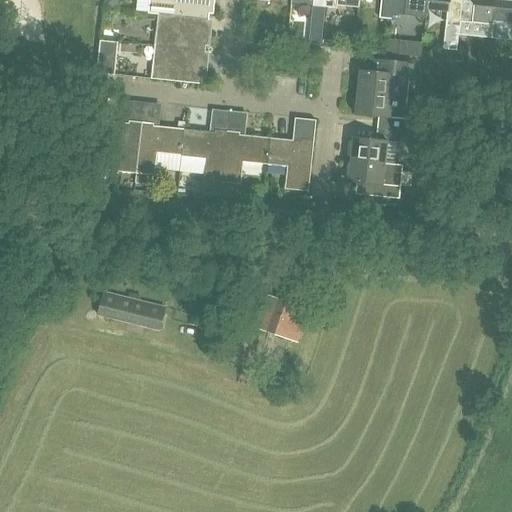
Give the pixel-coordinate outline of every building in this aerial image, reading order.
[(105,0),(105,7),(118,9),(119,0),(105,0)] [(158,14),(174,16),(197,19),(209,20),(210,0),(149,0),(148,13),(158,14)] [(325,0),(325,8),(337,9),(338,5),(359,7),(359,0),(325,0)] [(392,20),(393,15),(392,15),(393,0),(381,0),(380,19),(392,20)] [(393,0),(392,15),(393,15),(405,16),(406,7),(427,9),(428,0),(393,0)] [(460,22),(462,0),(428,0),(427,9),(449,11),(447,26),(460,27),(460,24),(460,22)] [(493,25),(494,22),(495,8),(496,0),(462,0),(460,22),(460,24),(460,27),(459,35),(469,36),(471,23),(493,25)] [(511,0),(496,0),(495,8),(494,22),(493,25),(493,30),(511,31),(511,0)] [(196,30),(197,19),(174,16),(158,14),(155,47),(206,52),(208,32),(196,30)] [(97,73),(115,75),(118,42),(100,40),(97,73)] [(388,54),(400,55),(402,41),(390,40),(388,54)] [(125,44),(125,53),(138,54),(139,45),(125,44)] [(206,52),(155,47),(151,80),(202,85),(206,52)] [(404,98),(406,78),(412,78),(413,64),(370,59),(368,72),(360,71),(357,93),(404,98)] [(457,69),(455,84),(459,85),(469,86),(471,86),(473,71),(457,69)] [(381,130),(411,133),(413,117),(407,110),(408,98),(404,98),(357,93),(355,115),(382,118),(381,130)] [(93,170),(136,174),(141,123),(129,122),(129,124),(107,122),(110,100),(100,99),(93,170)] [(309,192),(316,121),(295,119),(293,141),(270,139),(267,165),(287,167),(285,190),(309,192)] [(157,154),(181,156),(184,130),(154,127),(154,124),(141,123),(136,174),(135,183),(148,185),(149,176),(155,176),(157,154)] [(190,194),(202,196),(221,198),(221,195),(227,132),(215,131),(215,133),(184,130),(181,156),(206,159),(204,181),(192,180),(190,194)] [(353,139),(350,160),(385,164),(388,143),(410,145),(411,133),(381,130),(380,141),(353,139)] [(243,163),(267,165),(270,139),(240,136),(240,133),(227,132),(221,195),(237,197),(238,185),(241,185),(243,163)] [(393,165),(385,164),(350,160),(348,182),(375,185),(374,197),(399,200),(402,171),(393,170),(393,165)] [(423,192),(422,210),(429,210),(433,211),(435,193),(431,193),(423,192)] [(104,291),(103,298),(98,317),(162,332),(167,307),(104,291)] [(310,310),(263,293),(251,328),(299,344),(310,310)] [(253,374),(242,371),(239,380),(250,384),(253,374)]
